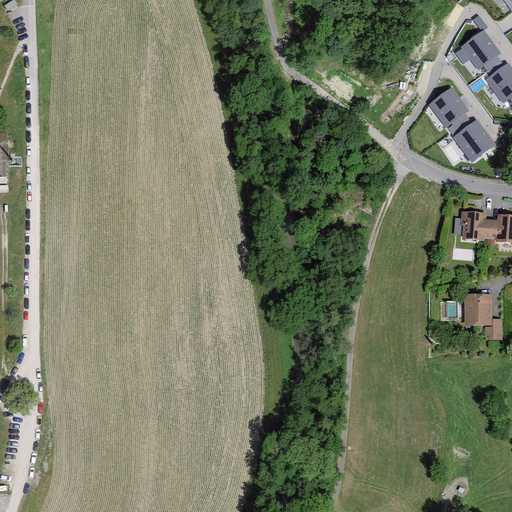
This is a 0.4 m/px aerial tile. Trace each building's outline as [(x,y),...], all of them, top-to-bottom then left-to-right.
[(511,0),(503,0),(511,12),(511,0)] [(473,39),(461,48),(479,72),(485,68),(491,77),(486,81),(503,105),(511,98),(511,68),(507,62),(503,65),(498,57),(500,55),(484,32),(473,39)] [(452,89),(429,107),(446,130),(453,125),(459,134),(453,139),(472,165),(497,147),(477,120),(472,124),(465,115),(470,112),(452,89)] [(8,134),(0,134),(0,176),(9,177),(8,134)] [(486,215),(463,214),(462,240),(484,241),(484,238),(496,239),(496,243),(511,243),(511,216),(498,216),(498,221),(485,221),(486,215)] [(492,296),(465,297),(465,327),(487,327),(487,337),(502,337),(502,320),(493,320),(492,296)]
